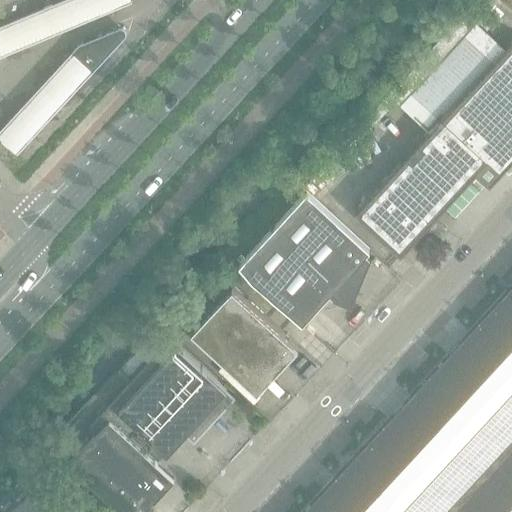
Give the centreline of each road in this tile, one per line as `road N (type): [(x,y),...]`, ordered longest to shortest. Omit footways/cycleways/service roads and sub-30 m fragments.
road 1 (unclassified): [(234,511),(511,211)]
road 2 (secondary): [(49,289),(315,0)]
road 3 (secondary): [(261,0),(19,260)]
